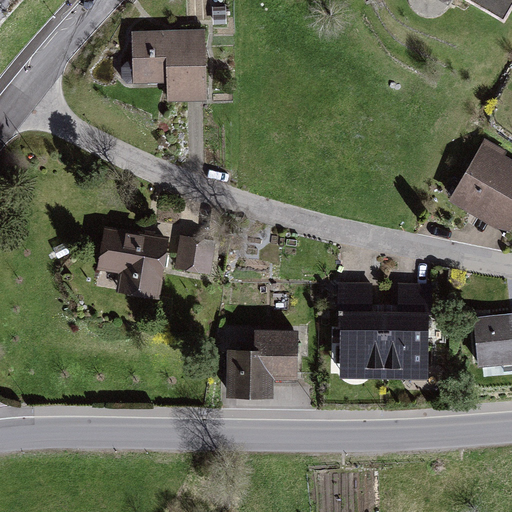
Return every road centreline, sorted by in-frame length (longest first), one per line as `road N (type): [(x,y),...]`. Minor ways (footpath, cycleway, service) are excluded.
road 1 (residential): [(511,269),(439,261),(181,182),(19,96)]
road 2 (tertiary): [(511,420),(397,429),(0,433)]
road 3 (residential): [(19,96),(102,0)]
